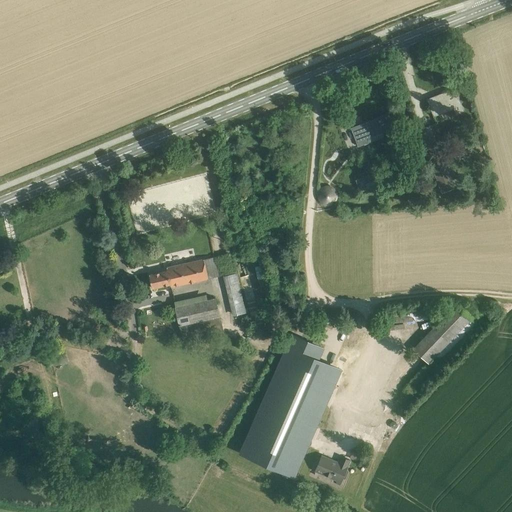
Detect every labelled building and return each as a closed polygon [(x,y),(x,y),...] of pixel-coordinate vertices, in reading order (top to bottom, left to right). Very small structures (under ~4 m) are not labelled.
[(455,87),(427,98),(432,113),(452,106),(456,115),(465,112),(455,87)] [(353,131),(358,146),(370,142),(368,137),(394,128),(389,113),(377,118),(364,123),(363,123),(365,127),(361,129),(361,128),(353,131)] [(437,143),(430,125),(416,131),(423,148),(437,143)] [(455,188),(439,148),(425,154),(441,193),(442,193),(455,188)] [(375,172),(356,179),(360,190),(379,182),(375,172)] [(316,193),(328,205),(339,196),(327,183),(316,193)] [(220,275),(215,256),(167,267),(168,270),(150,274),(153,288),(171,284),(171,286),(209,278),(220,275)] [(223,276),(233,315),(246,312),(237,273),(223,276)] [(175,305),(181,332),(183,343),(224,333),(221,323),(215,296),(208,298),(206,293),(174,300),(175,305)] [(457,302),(414,348),(430,363),(432,360),(472,318),(472,317),(457,302)] [(324,348),(292,334),(240,451),(296,476),(320,419),(324,411),(342,370),(319,360),(324,348)] [(53,366),(69,362),(64,345),(48,349),(53,366)] [(322,455),(316,470),(338,480),(336,483),(340,484),(350,460),(342,456),(339,464),(334,462),(335,460),(322,455)]
